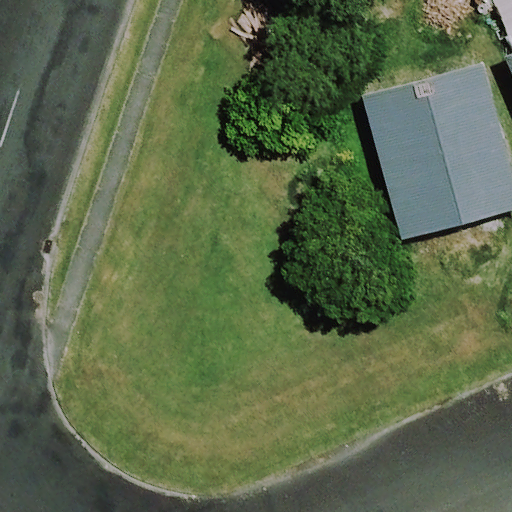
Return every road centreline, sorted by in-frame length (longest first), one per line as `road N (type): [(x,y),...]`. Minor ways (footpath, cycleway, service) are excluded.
road 1 (residential): [(0,158),(54,0)]
road 2 (residential): [(511,462),(399,511)]
